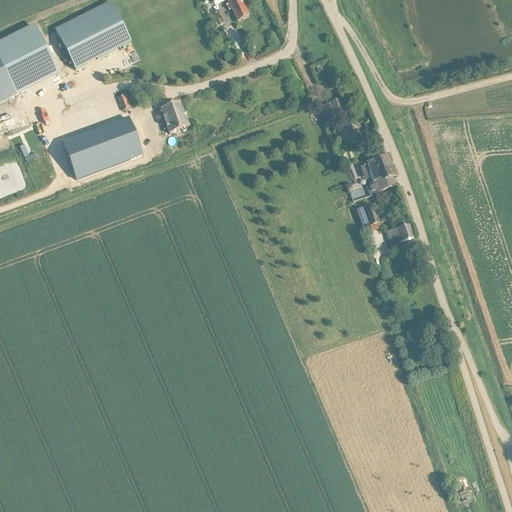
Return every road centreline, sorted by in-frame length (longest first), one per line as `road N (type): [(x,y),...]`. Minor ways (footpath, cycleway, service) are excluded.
road 1 (unclassified): [(457,348),(397,167),(320,0)]
road 2 (unclassified): [(511,511),(457,348)]
